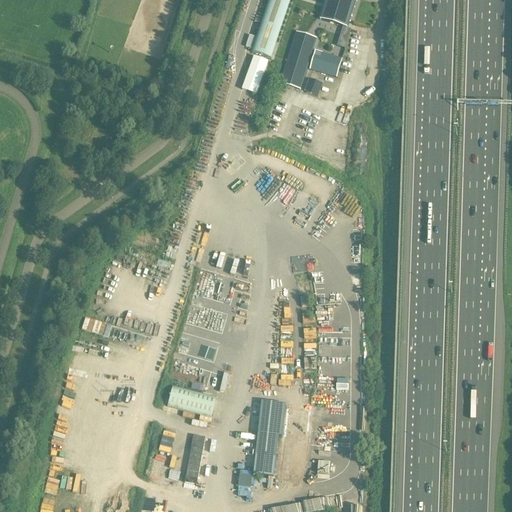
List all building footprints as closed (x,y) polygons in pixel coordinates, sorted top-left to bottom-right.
[(286,0),(269,0),(252,53),(271,59),(290,1),(286,0)] [(343,27),(347,29),(356,0),(326,0),(321,21),(343,27)] [(347,29),(343,27),(337,46),(345,49),(348,41),(351,30),(349,29),(347,29)] [(288,60),(281,84),(291,87),(301,90),(316,39),(306,36),(296,33),(288,60)] [(316,52),(310,70),(326,75),(337,78),(342,60),(316,52)] [(268,62),(254,57),(242,90),(256,95),(268,62)] [(304,92),(318,98),(323,84),(316,82),(310,79),(304,92)] [(86,318),(83,329),(99,335),(102,324),(86,318)] [(172,386),(167,408),(211,418),(216,397),(172,386)] [(279,436),(282,437),(286,405),(261,402),(253,475),(274,478),(279,436)] [(311,408),(289,406),(280,480),(302,483),(311,408)] [(163,430),(160,451),(172,453),(175,432),(163,430)] [(205,438),(193,436),(183,489),(195,491),(205,438)] [(42,505),(40,511),(52,511),(56,492),(46,490),(44,505),(42,505)]
